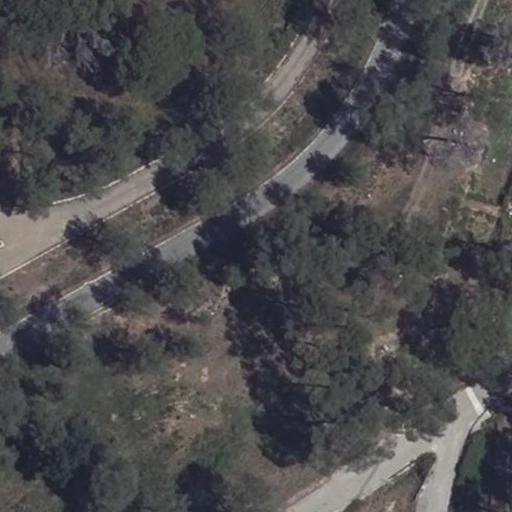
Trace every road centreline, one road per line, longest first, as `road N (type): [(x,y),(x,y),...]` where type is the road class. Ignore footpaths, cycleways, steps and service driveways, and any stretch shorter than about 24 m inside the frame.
road 1 (unclassified): [(0,354),(165,266),(323,157),(395,0)]
road 2 (unclassified): [(436,511),(456,436),(511,309)]
